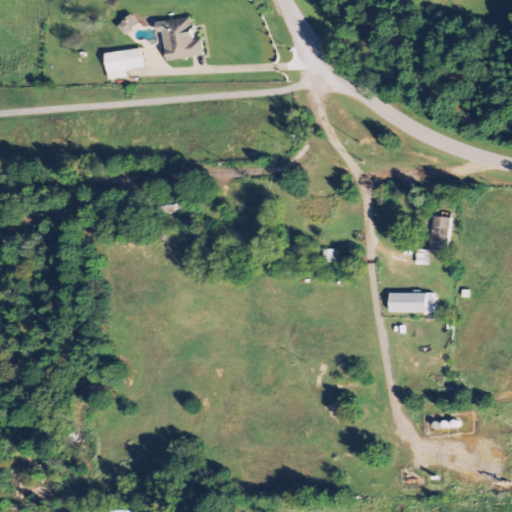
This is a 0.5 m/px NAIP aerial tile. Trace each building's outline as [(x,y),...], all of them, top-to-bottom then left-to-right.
[(143,24),(136,15),(122,27),(129,36),(143,24)] [(208,57),(206,40),(198,41),(195,18),(161,22),(162,32),(168,32),(171,61),(208,57)] [(114,81),(132,78),(131,71),(149,68),(146,49),(110,54),(114,81)] [(454,218),(436,217),(434,252),(453,253),(454,218)] [(438,294),(396,294),(396,314),(438,314),(438,294)]
